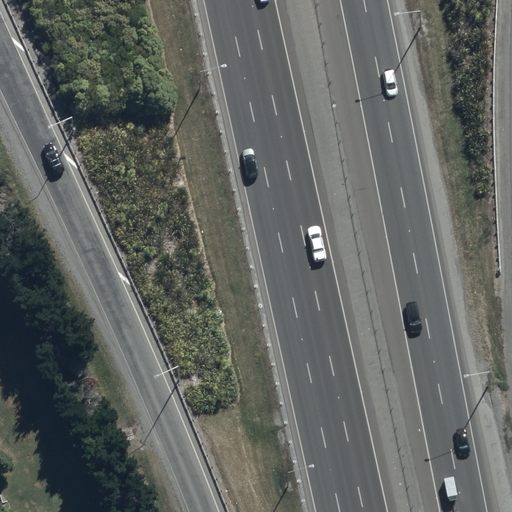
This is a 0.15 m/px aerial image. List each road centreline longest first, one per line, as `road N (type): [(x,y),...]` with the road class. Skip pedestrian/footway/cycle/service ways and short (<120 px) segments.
road 1 (motorway): [(355,511),(242,0)]
road 2 (motorway): [(365,0),(467,511)]
road 3 (motorway): [(205,511),(0,53)]
